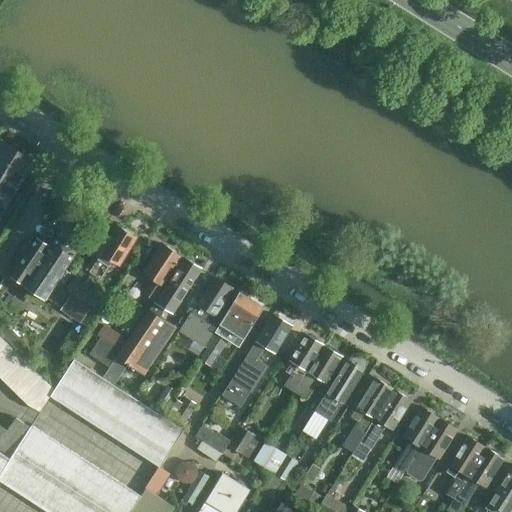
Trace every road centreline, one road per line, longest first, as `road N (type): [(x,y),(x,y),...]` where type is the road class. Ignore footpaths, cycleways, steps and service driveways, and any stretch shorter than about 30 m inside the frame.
road 1 (residential): [(511,415),(0,97)]
road 2 (secondary): [(405,0),(511,66)]
